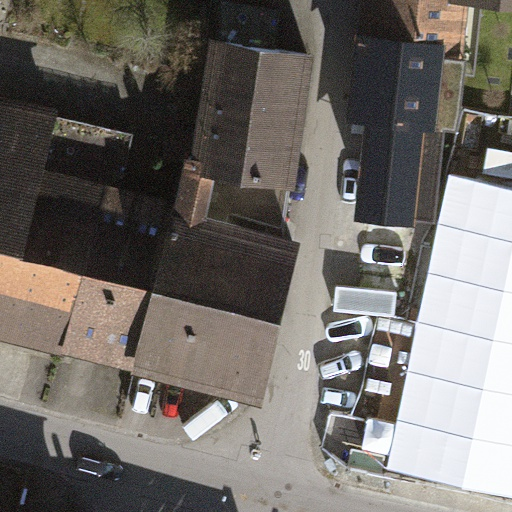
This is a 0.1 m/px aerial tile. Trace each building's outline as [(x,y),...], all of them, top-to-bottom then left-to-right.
[(449,0),(360,0),(347,130),(368,132),(361,219),(419,228),(429,160),(448,162),(458,68),(474,70),(481,3),(449,0)] [(294,21),(222,7),(189,174),(223,180),(297,194),(321,69),(286,62),(294,21)] [(0,106),(0,345),(62,360),(107,188),(52,172),(64,121),(0,106)] [(81,121),(79,161),(136,163),(137,123),(81,121)] [(189,174),(181,207),(134,381),(262,416),(308,248),(213,222),(223,180),(189,174)] [(107,188),(62,360),(134,381),(181,207),(107,188)] [(63,511),(0,494),(0,511),(63,511)]
